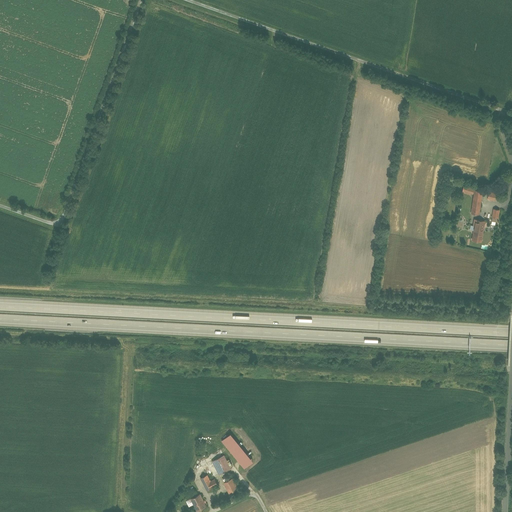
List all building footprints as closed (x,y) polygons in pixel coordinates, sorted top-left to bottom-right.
[(448,177),(446,189),(454,191),(457,179),(448,177)] [(475,187),(463,184),(461,192),(469,194),(470,192),(473,193),(475,187)] [(475,190),(471,213),(478,214),(482,191),(475,190)] [(489,192),(487,199),(500,201),(501,195),(489,192)] [(485,220),(474,218),(473,225),(474,225),(471,241),(481,242),(485,220)] [(245,468),(254,460),(231,433),(222,440),(245,468)] [(220,475),(232,468),(234,466),(230,458),(228,459),(225,454),(213,461),(220,475)] [(208,474),(201,478),(207,490),(219,484),(215,478),(211,480),(208,474)] [(239,488),(234,477),(224,482),(229,493),(239,488)] [(207,505),(201,493),(186,500),(189,506),(194,504),(197,510),(207,505)]
